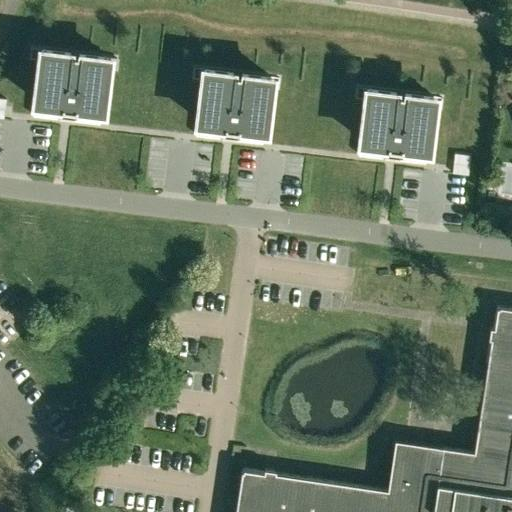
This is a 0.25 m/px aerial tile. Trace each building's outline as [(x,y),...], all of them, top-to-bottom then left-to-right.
[(66,118),(71,119),(73,119),(74,119),(98,122),(106,67),(100,66),(101,56),(107,57),(107,56),(107,55),(76,51),(72,51),(41,47),(41,48),(40,49),(46,50),(45,59),(39,59),(33,114),(58,117),(60,118),(60,117),(66,118)] [(268,87),(268,86),(263,86),(264,76),(270,77),(270,76),(270,75),(238,71),(235,70),(235,71),(203,67),(203,68),(209,69),(208,79),(202,78),(202,79),(195,134),(221,137),(223,137),(229,138),(234,138),(234,139),(236,139),(262,142),(268,87)] [(386,157),(392,157),(397,158),(399,159),(399,158),(425,161),(431,107),(431,106),(426,105),(427,96),(432,96),(433,95),(401,91),(401,90),(398,90),(366,87),(366,88),(372,89),(370,98),(365,98),(365,99),(358,153),(384,156),(384,157),(386,157)] [(470,150),(464,150),(455,148),(453,160),(452,172),(462,173),(467,174),(470,150)] [(511,511),(511,306),(496,304),(492,326),(490,326),(489,335),(491,335),(474,450),(440,445),(437,461),(393,455),(388,488),(278,471),(273,471),(273,469),(265,467),(264,467),(264,469),(242,466),(235,511),(511,511)]
